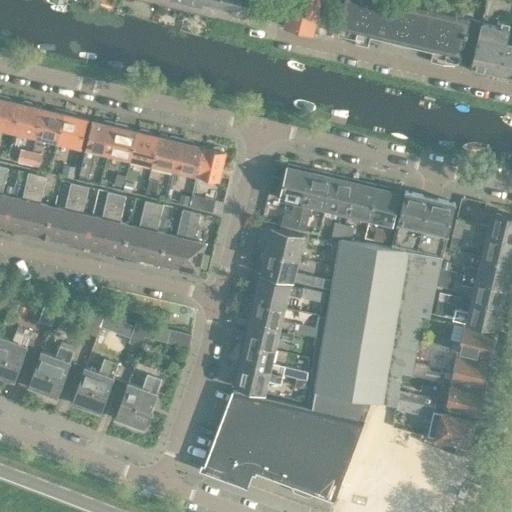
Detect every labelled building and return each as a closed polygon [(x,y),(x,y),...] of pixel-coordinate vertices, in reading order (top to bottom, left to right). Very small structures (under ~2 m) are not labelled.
[(217,0),(216,5),(229,8),(228,13),(245,17),(248,0),(217,0)] [(289,0),(283,26),(312,33),(320,0),(289,0)] [(478,20),(408,3),(393,0),(344,0),(339,24),(460,53),(462,42),(472,44),(473,45),(478,20)] [(498,76),(506,43),(509,29),(481,22),(470,69),(498,76)] [(511,44),(506,43),(498,76),(511,78),(511,44)] [(0,126),(13,130),(20,101),(11,99),(8,96),(0,93),(0,126)] [(13,130),(35,135),(42,106),(33,104),(31,101),(24,99),(21,101),(20,101),(13,130)] [(35,135),(58,140),(65,109),(55,107),(51,109),(42,106),(35,135)] [(65,109),(58,140),(80,146),(87,117),(77,115),(75,112),(65,109)] [(94,149),(107,152),(114,121),(104,118),(101,120),(91,118),(78,173),(88,175),(94,149)] [(107,152),(129,158),(136,129),(127,127),(125,123),(114,121),(107,152)] [(129,158),(151,163),(158,134),(149,132),(147,129),(140,127),(137,129),(136,129),(129,158)] [(151,163),(173,168),(181,137),(169,134),(166,136),(158,134),(151,163)] [(173,168),(196,174),(202,145),(193,142),(191,139),(181,137),(173,168)] [(202,145),(196,174),(218,179),(225,150),(223,150),(221,147),(214,145),(211,147),(202,145)] [(17,160),(29,162),(31,151),(19,148),(17,160)] [(31,151),(29,162),(38,165),(41,153),(31,151)] [(63,173),(73,176),(75,166),(65,163),(63,173)] [(0,223),(5,224),(12,195),(2,193),(9,166),(0,164),(0,223)] [(280,223),(297,227),(310,171),(301,169),(299,166),(292,164),(288,166),(287,166),(283,183),(280,182),(277,195),(294,199),(290,215),(283,213),(280,223)] [(5,224),(24,229),(37,173),(28,171),(22,198),(12,195),(5,224)] [(310,171),(297,227),(304,229),(310,203),(324,207),(332,173),(321,171),(318,173),(310,171)] [(114,183),(122,185),(125,174),(116,172),(114,183)] [(24,229),(43,233),(50,204),(40,202),(46,175),(37,173),(24,229)] [(344,176),(332,173),(324,207),(347,212),(354,181),(346,179),(344,176)] [(138,189),(145,190),(147,180),(140,178),(138,189)] [(147,180),(145,190),(154,192),(157,182),(147,180)] [(47,234),(66,239),(79,183),(70,181),(64,208),(54,205),(47,234)] [(363,183),(354,181),(347,212),(369,217),(377,184),(366,181),(363,183)] [(66,239),(84,243),(91,214),(82,212),(88,185),(79,183),(66,239)] [(388,187),(377,184),(369,217),(392,223),(399,192),(390,190),(388,187)] [(84,243),(103,248),(117,192),(108,190),(101,217),(91,214),(84,243)] [(325,328),(323,337),(322,345),(322,346),(314,345),(307,407),(233,389),(205,464),(226,472),(224,477),(246,485),(253,468),(334,499),(371,400),(396,404),(397,398),(397,397),(401,371),(412,373),(416,344),(418,336),(422,314),(429,315),(436,285),(440,268),(442,259),(455,202),(404,190),(391,246),(340,237),(325,328)] [(103,248),(122,252),(129,223),(119,221),(126,194),(117,192),(103,248)] [(192,193),(190,205),(212,210),(215,198),(192,193)] [(122,252),(141,257),(154,201),(145,199),(139,226),(129,223),(122,252)] [(141,257),(159,261),(166,232),(156,230),(163,203),(154,201),(141,257)] [(43,233),(47,234),(54,205),(50,204),(43,233)] [(159,261),(178,266),(191,210),(182,208),(176,235),(166,232),(159,261)] [(191,210),(178,266),(197,270),(204,241),(194,239),(200,212),(191,210)] [(475,222),(473,230),(511,239),(511,215),(492,211),(489,225),(475,222)] [(456,217),(454,226),(467,229),(469,220),(456,217)] [(267,237),(264,249),(297,257),(303,234),(272,226),(270,235),(267,237)] [(467,229),(454,226),(452,234),(449,248),(458,250),(461,237),(465,237),(467,229)] [(333,236),(341,238),(343,229),(334,228),(333,236)] [(343,229),(341,238),(349,239),(350,230),(343,229)] [(377,237),(387,240),(389,232),(380,229),(377,237)] [(485,242),(482,255),(511,261),(511,239),(473,230),(471,239),(485,242)] [(297,257),(264,249),(262,260),(263,264),(261,272),(313,284),(315,275),(294,270),(297,257)] [(465,265),(463,274),(506,283),(507,277),(510,275),(511,268),(511,261),(482,255),(479,268),(465,265)] [(454,262),(442,259),(440,268),(456,272),(452,271),(454,262)] [(452,289),(456,272),(440,268),(436,285),(452,289)] [(475,285),(472,299),(503,306),(506,293),(504,289),(506,283),(463,274),(461,282),(475,285)] [(253,298),(284,305),(287,292),(300,295),(303,286),(260,276),(259,283),(256,285),(253,298)] [(3,282),(0,289),(0,305),(7,308),(15,287),(3,282)] [(303,286),(300,295),(323,301),(325,292),(303,286)] [(46,298),(38,319),(50,324),(58,302),(46,298)] [(315,335),(323,337),(325,328),(281,318),(284,305),(253,298),(250,311),(252,313),(250,320),(292,330),(315,335)] [(503,306),(472,299),(469,311),(455,308),(453,317),(496,327),(497,321),(500,318),(503,306)] [(437,300),(434,313),(443,315),(446,302),(437,300)] [(83,330),(96,335),(104,313),(91,310),(83,330)] [(148,323),(136,320),(128,341),(140,346),(144,336),(148,323)] [(290,338),(292,330),(250,320),(249,326),(246,328),(243,341),(274,348),(277,335),(290,338)] [(148,323),(144,336),(167,341),(170,328),(148,323)] [(433,340),(418,336),(416,344),(457,351),(457,349),(489,356),(491,346),(494,344),(496,337),(494,334),(495,331),(463,324),(460,339),(434,333),(433,340)] [(0,374),(13,380),(31,330),(17,325),(12,339),(0,334),(0,374)] [(315,335),(313,344),(322,345),(323,337),(315,335)] [(28,385),(57,395),(74,346),(60,341),(55,355),(41,350),(28,385)] [(270,361),(274,348),(243,341),(240,354),(242,356),(240,363),(282,373),(284,364),(270,361)] [(425,377),(450,382),(451,378),(482,386),(484,375),(488,374),(490,366),(487,363),(488,360),(457,353),(453,370),(445,368),(444,373),(427,369),(425,377)] [(72,401),(100,411),(118,362),(104,357),(98,371),(84,366),(72,401)] [(280,381),(282,373),(240,363),(238,369),(236,371),(233,380),(235,383),(235,385),(263,392),(266,378),(280,381)] [(284,364),(282,373),(295,376),(306,378),(307,370),(284,364)] [(115,417),(143,427),(161,378),(147,373),(142,387),(127,382),(115,417)] [(295,376),(294,386),(305,387),(306,378),(295,376)] [(482,390),(451,382),(445,406),(476,413),(479,403),(481,401),(483,395),(481,393),(482,390)] [(397,397),(397,398),(399,398),(417,402),(419,393),(399,389),(397,397)] [(427,435),(468,444),(469,441),(473,439),(474,433),(472,429),(474,419),(438,411),(434,410),(435,406),(417,402),(399,398),(396,408),(425,415),(424,418),(431,419),(427,435)] [(333,511),(346,511),(349,502),(338,499),(333,511)]
